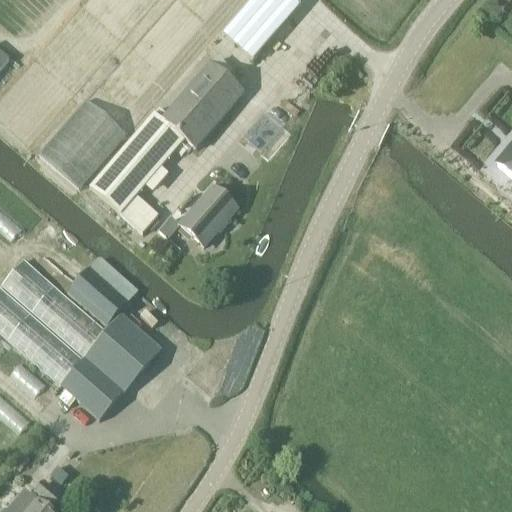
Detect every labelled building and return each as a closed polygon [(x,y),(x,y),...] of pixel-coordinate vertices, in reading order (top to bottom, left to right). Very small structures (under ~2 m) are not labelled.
[(299,10),(287,0),(254,0),(221,40),(251,65),(299,10)] [(345,67),(348,62),(343,58),(339,63),(339,64),(344,67),(345,67)] [(210,67),(166,116),(159,110),(89,190),(141,236),(157,218),(135,199),(184,143),(195,152),(243,97),(225,80),(232,73),(218,61),(211,68),(210,67)] [(511,150),(497,168),(511,180),(511,150)] [(179,229),(203,250),(236,212),(212,191),(179,229)] [(67,296),(106,329),(135,295),(96,262),(67,296)] [(123,397),(160,353),(121,318),(106,336),(24,264),(0,290),(0,339),(59,391),(60,389),(98,424),(123,397)] [(34,496),(32,498),(26,493),(8,511),(48,511),(35,501),(37,499),(50,510),(61,500),(44,485),(34,496)]
